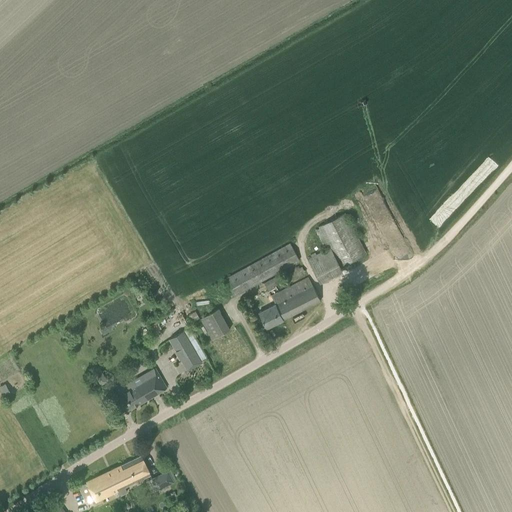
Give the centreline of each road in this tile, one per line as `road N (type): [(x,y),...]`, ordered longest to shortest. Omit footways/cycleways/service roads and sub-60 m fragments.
road 1 (unclassified): [(10,511),(354,305),(444,238)]
road 2 (track): [(354,305),(452,511)]
